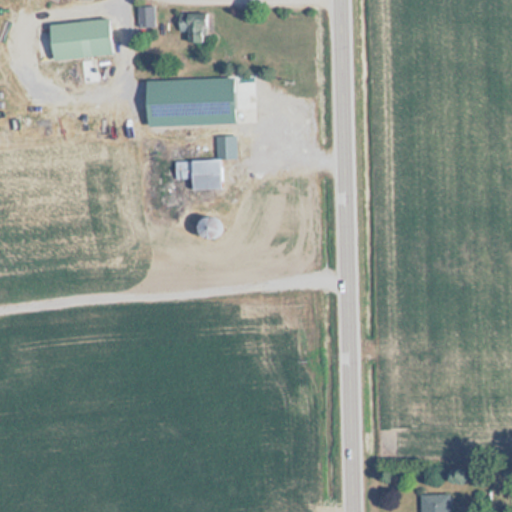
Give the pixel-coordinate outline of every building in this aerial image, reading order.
[(156,29),(155,7),(137,7),(138,29),(156,29)] [(112,55),(108,19),(48,26),(52,61),(112,55)] [(182,42),(206,42),(206,19),(184,19),(184,29),(182,29),(182,42)] [(234,124),(233,79),(144,81),(145,127),(234,124)] [(235,158),(235,137),(217,136),(216,157),(235,158)] [(219,160),(174,161),(175,180),(190,179),(190,190),(220,190),(219,160)] [(449,511),(450,494),(420,494),(420,511),(449,511)]
